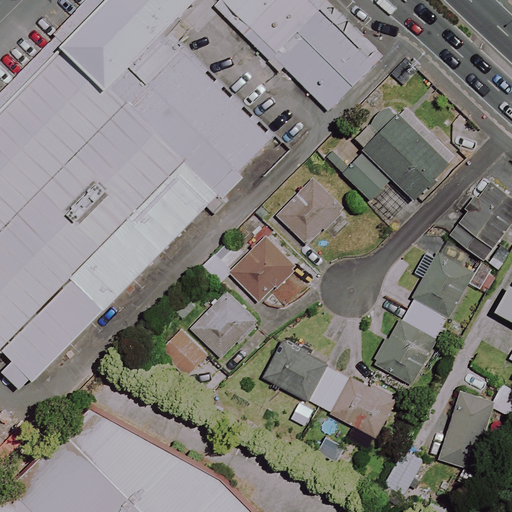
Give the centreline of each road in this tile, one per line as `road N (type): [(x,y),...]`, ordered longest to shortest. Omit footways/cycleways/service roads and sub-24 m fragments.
road 1 (residential): [(511,133),(347,292)]
road 2 (secondary): [(511,103),(396,0)]
